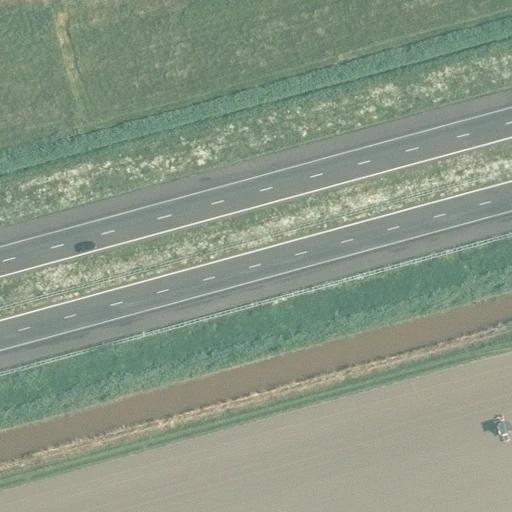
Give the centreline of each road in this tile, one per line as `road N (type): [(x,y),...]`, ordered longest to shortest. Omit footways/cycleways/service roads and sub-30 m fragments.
road 1 (motorway): [(0,332),(511,192)]
road 2 (motorway): [(511,118),(0,257)]
